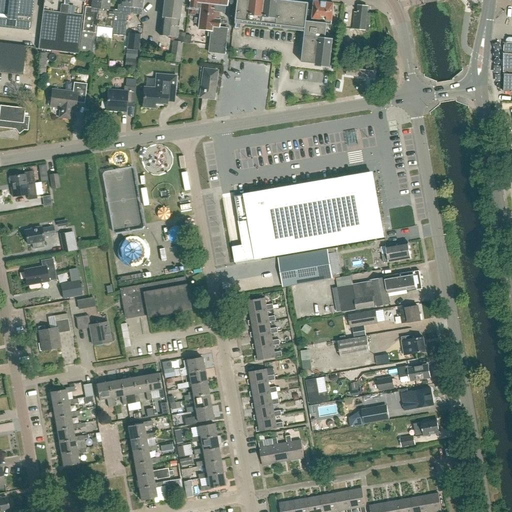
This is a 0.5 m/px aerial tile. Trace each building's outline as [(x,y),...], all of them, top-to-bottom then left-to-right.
[(0,0),(0,25),(30,29),(33,0),(0,0)] [(43,0),(38,49),(78,54),(84,0),(43,0)] [(98,9),(96,26),(112,29),(115,10),(109,9),(110,0),(92,0),(91,7),(91,8),(98,9)] [(118,10),(115,10),(112,29),(113,29),(112,35),(125,36),(127,17),(129,18),(129,15),(132,12),(134,14),(142,15),(142,9),(143,9),(143,0),(121,0),(120,6),(118,6),(118,10)] [(164,0),(160,36),(177,38),(178,32),(181,5),(187,5),(187,0),(164,0)] [(189,0),(188,15),(195,16),(195,14),(201,14),(199,29),(211,31),(209,47),(225,49),(227,29),(218,28),(219,28),(219,21),(220,12),(225,13),(226,6),(226,0),(189,0)] [(332,25),(334,4),(315,2),(314,11),(308,10),(309,3),(281,0),(235,0),(233,20),(234,20),(233,24),(234,24),(235,23),(234,22),(234,20),(239,21),(240,18),(248,19),(248,22),(253,22),(254,20),(262,21),(262,23),(268,24),(268,21),(276,22),(276,25),(282,26),(282,23),(291,24),(291,27),(297,27),(297,25),(305,26),(305,28),(306,29),(306,31),(305,31),(305,32),(305,36),(302,63),(316,64),(315,66),(330,68),(334,39),(326,38),(328,24),(332,25)] [(368,13),(368,7),(358,6),(358,13),(355,13),(353,29),(369,31),(371,14),(368,13)] [(98,9),(91,8),(85,7),(82,32),(94,33),(95,26),(96,26),(98,9)] [(91,33),(81,32),(80,41),(78,57),(91,59),(95,34),(91,33)] [(184,43),(185,35),(185,33),(178,32),(177,38),(175,42),(172,42),(170,55),(166,54),(165,61),(180,63),(183,43),(184,43)] [(130,36),(129,50),(139,51),(140,37),(130,36)] [(504,55),(504,60),(503,75),(504,75),(504,93),(511,93),(511,38),(509,39),(507,39),(506,41),(506,44),(505,44),(504,55)] [(0,73),(22,76),(26,47),(0,43),(0,73)] [(129,50),(127,67),(137,68),(139,51),(129,50)] [(214,93),(216,79),(217,71),(204,69),(200,97),(215,99),(216,94),(214,93)] [(374,76),(374,71),(347,69),(346,76),(370,78),(373,79),(374,76)] [(176,76),(156,74),(155,88),(144,87),(143,107),(155,108),(155,104),(163,105),(163,106),(166,106),(167,98),(174,99),(176,76)] [(53,90),(51,107),(60,108),(59,118),(71,119),(72,106),(75,107),(76,102),(85,103),(87,84),(74,83),(73,92),(53,90)] [(135,106),(136,87),(124,86),(124,92),(108,91),(106,110),(126,111),(126,105),(135,106)] [(0,106),(0,109),(0,127),(15,130),(19,134),(24,131),(28,131),(29,117),(24,117),(25,109),(0,106)] [(25,175),(10,177),(11,187),(35,183),(33,172),(25,173),(25,175)] [(52,189),(60,188),(58,174),(50,175),(52,189)] [(350,177),(235,197),(244,249),(233,251),(235,262),(383,237),(383,236),(374,181),(365,174),(357,176),(350,177)] [(11,187),(13,197),(28,195),(28,197),(37,195),(35,183),(11,187)] [(50,196),(42,197),(43,207),(51,206),(50,196)] [(45,242),(44,238),(56,236),(54,228),(42,230),(42,228),(31,230),(31,231),(25,232),(27,245),(33,244),(34,250),(44,248),(43,242),(45,242)] [(62,240),(74,238),(73,232),(61,234),(62,240)] [(389,263),(411,259),(408,242),(386,246),(388,254),(385,255),(386,262),(389,261),(389,263)] [(333,278),(332,274),(342,272),(337,249),(279,259),(283,287),(333,278)] [(48,282),(48,281),(56,280),(55,275),(53,259),(41,261),(42,268),(24,271),(27,286),(48,282)] [(370,282),(353,285),(338,287),(343,313),(356,310),(390,305),(388,294),(416,289),(423,288),(420,272),(413,273),(385,277),(385,278),(370,280),(370,282)] [(126,319),(147,316),(148,318),(191,310),(185,278),(176,280),(121,290),(126,319)] [(60,285),(63,299),(82,296),(80,281),(60,285)] [(247,314),(250,314),(267,311),(274,310),(273,304),(266,305),(265,299),(248,301),(249,309),(246,309),(247,314)] [(85,300),(77,301),(78,310),(87,308),(85,300)] [(406,310),(400,311),(401,314),(399,314),(399,317),(401,317),(402,325),(420,321),(418,307),(406,309),(406,310)] [(351,328),(379,323),(377,310),(349,315),(351,328)] [(250,314),(251,321),(248,321),(249,326),(252,325),(269,322),(269,323),(276,322),(275,316),(268,317),(267,311),(250,314)] [(110,334),(108,323),(90,326),(89,316),(76,318),(78,330),(90,328),(94,346),(113,342),(115,340),(114,335),(112,334),(110,334)] [(50,330),(39,332),(43,352),(60,349),(58,334),(70,332),(68,320),(55,322),(54,317),(48,318),(50,330)] [(271,334),(278,333),(277,328),(270,329),(269,323),(269,322),(252,325),(253,333),(250,333),(251,338),(254,337),(271,334)] [(273,346),(280,345),(279,340),(272,341),(271,334),(254,337),(255,344),(252,345),(253,350),(256,349),(273,346)] [(423,338),(416,339),(416,336),(401,338),(405,356),(426,352),(423,338)] [(339,342),(341,358),(370,353),(367,337),(339,342)] [(282,357),(281,351),(274,353),(273,346),(256,349),(258,356),(254,357),(255,362),(282,357)] [(179,370),(180,372),(180,377),(189,375),(189,374),(205,371),(202,358),(184,362),(185,367),(183,369),(179,370)] [(170,361),(162,362),(162,363),(163,371),(171,369),(170,362),(170,361)] [(430,378),(428,366),(411,369),(410,366),(401,368),(403,378),(411,376),(412,381),(430,378)] [(171,369),(163,371),(165,378),(174,376),(173,369),(171,369)] [(252,385),(268,381),(275,380),(274,375),(268,376),(266,369),(250,372),(251,380),(247,380),(248,385),(252,385)] [(189,374),(189,375),(190,383),(182,384),(183,389),(191,388),(191,386),(207,383),(205,371),(189,374)] [(161,389),(158,374),(146,376),(149,392),(151,392),(158,390),(160,399),(164,398),(163,389),(161,389)] [(136,394),(138,394),(146,392),(147,401),(152,400),(151,392),(149,392),(146,376),(134,378),(136,394)] [(395,389),(393,377),(377,379),(379,391),(395,389)] [(134,378),(122,380),(124,396),(126,396),(127,405),(135,403),(140,402),(138,394),(136,394),(134,378)] [(316,379),(306,381),(310,404),(328,401),(327,393),(319,394),(316,379)] [(112,398),(114,398),(121,397),(123,405),(127,405),(126,396),(124,396),(122,380),(109,383),(112,398)] [(252,385),(253,391),(249,392),(250,397),(254,396),(271,393),(277,392),(276,387),(270,388),(268,381),(252,385)] [(115,407),(114,398),(112,398),(109,383),(97,385),(99,400),(107,399),(109,408),(111,407),(115,407)] [(191,386),(191,388),(193,395),(184,397),(185,401),(193,400),(193,398),(209,395),(207,383),(191,386)] [(86,398),(94,396),(91,384),(83,386),(86,398)] [(75,392),(75,387),(66,389),(66,390),(50,393),(53,406),(68,403),(68,401),(67,393),(75,392)] [(408,393),(402,394),(403,404),(405,411),(434,406),(431,389),(408,393)] [(254,396),(255,403),(251,404),(252,409),(256,408),(273,405),(279,404),(278,399),(272,400),(271,393),(254,396)] [(193,398),(193,400),(195,407),(186,409),(187,413),(196,412),(195,410),(211,407),(209,395),(193,398)] [(68,403),(53,406),(55,418),(71,415),(70,413),(69,405),(78,404),(77,399),(68,401),(68,403)] [(274,412),(273,405),(256,408),(257,415),(254,416),(254,421),(258,420),(275,417),(281,416),(281,411),(274,412)] [(361,410),(349,418),(350,427),(364,424),(389,420),(387,405),(361,410)] [(195,410),(196,412),(196,417),(184,419),(185,426),(198,424),(198,422),(213,420),(211,407),(195,410)] [(71,415),(55,418),(57,430),(73,427),(72,425),(71,418),(80,416),(79,412),(70,413),(71,415)] [(104,423),(115,421),(113,414),(103,416),(104,423)] [(284,428),(283,423),(276,424),(275,417),(258,420),(259,427),(256,428),(257,433),(284,428)] [(416,437),(425,436),(425,437),(431,436),(430,435),(439,433),(438,427),(440,427),(439,422),(438,422),(437,420),(429,422),(429,420),(424,421),(424,423),(414,424),(416,437)] [(143,424),(128,427),(130,440),(146,437),(146,435),(144,427),(153,426),(152,421),(143,423),(143,424)] [(73,427),(57,430),(59,442),(75,439),(75,438),(73,430),(82,429),(81,424),(72,425),(73,427)] [(214,424),(198,427),(200,437),(191,438),(192,443),(201,441),(200,440),(216,437),(214,424)] [(155,438),(154,433),(146,435),(146,437),(130,440),(132,452),(148,449),(148,447),(146,440),(155,438)] [(75,439),(59,442),(61,454),(77,451),(77,450),(75,442),(84,441),(83,436),(75,438),(75,439)] [(304,459),(301,441),(291,442),(290,436),(285,437),(286,443),(287,443),(290,461),(304,459)] [(415,445),(413,436),(399,438),(401,447),(415,445)] [(203,452),(219,449),(216,437),(200,440),(201,441),(202,449),(194,450),(194,455),(203,453),(203,452)] [(273,446),(276,464),(290,461),(287,443),(286,443),(277,445),(276,439),(271,439),(273,446)] [(77,450),(85,448),(84,441),(75,442),(77,450)] [(259,441),(258,442),(262,466),(276,464),(273,446),(264,448),(262,441),(259,441)] [(172,445),(160,447),(161,453),(173,451),(172,445)] [(157,450),(156,446),(148,447),(148,449),(132,452),(134,464),(150,461),(150,459),(149,452),(157,450)] [(64,467),(79,464),(78,454),(86,453),(85,448),(77,450),(77,451),(61,454),(64,467)] [(203,452),(203,453),(204,461),(196,463),(197,467),(205,466),(205,464),(221,461),(219,449),(203,452)] [(159,462),(159,458),(150,459),(150,461),(134,464),(137,476),(153,473),(152,472),(151,464),(159,462)] [(205,464),(205,466),(206,473),(198,475),(199,479),(207,478),(207,476),(223,473),(221,461),(205,464)] [(155,485),(154,484),(154,479),(156,478),(156,480),(170,478),(169,476),(169,472),(168,469),(152,472),(153,473),(137,476),(139,488),(155,485)] [(210,489),(225,486),(223,473),(207,476),(207,478),(209,486),(200,487),(201,492),(210,490),(210,489)] [(191,480),(183,482),(185,494),(186,498),(192,496),(191,486),(192,486),(191,480)] [(164,487),(163,482),(154,484),(155,485),(139,488),(141,501),(157,498),(155,488),(164,487)] [(366,511),(362,489),(348,491),(351,509),(360,508),(360,511),(366,511)] [(351,509),(348,491),(334,494),(338,511),(346,510),(346,511),(351,511),(351,509)] [(338,511),(334,494),(321,496),(323,511),(337,511),(338,511)] [(442,511),(439,494),(425,496),(427,511),(442,511)] [(309,511),(323,511),(321,496),(307,499),(309,511)] [(413,511),(427,511),(425,496),(411,499),(413,511)] [(0,511),(4,511),(9,511),(7,498),(1,499),(1,498),(0,498),(0,511)] [(309,511),(307,499),(293,501),(295,511),(309,511)] [(399,511),(413,511),(411,499),(397,501),(399,511)] [(295,511),(293,501),(279,504),(280,511),(295,511)] [(385,511),(399,511),(397,501),(384,503),(385,511)] [(369,506),(370,511),(385,511),(384,503),(369,506)]
